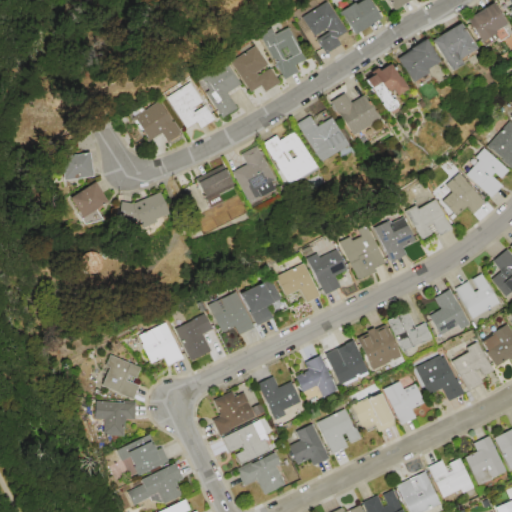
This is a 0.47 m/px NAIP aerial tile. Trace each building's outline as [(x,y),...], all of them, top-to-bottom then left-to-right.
[(361,0),(368,0),(380,18),(352,36),(337,13),(353,2),(355,4),(361,0)] [(408,0),(393,10),(386,0),(408,0)] [(326,1),(345,32),(335,38),(339,45),(324,54),(315,39),(327,32),(325,29),(313,36),(301,17),(326,1)] [(491,2),(511,34),(498,42),(496,38),(480,48),(464,20),(484,7),(491,2)] [(431,40),(459,23),(475,48),(458,59),(461,64),(450,71),(431,40)] [(259,34),(271,28),(275,34),(288,27),(305,59),(293,65),(297,72),(283,80),(259,34)] [(395,58),(409,49),(409,48),(424,38),(430,48),(438,61),(425,70),(427,72),(411,82),(402,67),(401,68),(395,58)] [(255,46),(279,82),(264,92),(259,86),(249,92),(230,62),(255,46)] [(226,62),(240,84),(226,93),(236,108),(221,118),(204,93),(206,92),(198,79),(226,62)] [(389,63),(405,89),(392,97),(394,100),(396,99),(399,103),(393,107),(393,108),(384,113),(382,111),(383,110),(382,108),(381,109),(378,103),(369,88),(367,89),(363,80),(365,79),(363,77),(369,73),(368,72),(376,67),(378,70),(389,63)] [(165,97),(190,81),(203,101),(191,108),(193,113),(205,105),(209,112),(210,115),(211,114),(214,119),(199,128),(195,122),(185,128),(165,97)] [(328,102),(343,93),(349,103),(362,95),(377,119),(349,136),(328,102)] [(158,101),(180,134),(166,143),(160,133),(147,142),(136,124),(135,124),(131,118),(158,101)] [(294,123),(308,115),(314,126),(328,117),(349,151),(338,158),(334,151),(317,161),(294,123)] [(508,121),(511,124),(511,169),(511,171),(500,160),(501,159),(490,149),(489,150),(485,146),(508,121)] [(292,131),(314,167),(286,184),(261,143),(275,135),(277,140),(292,131)] [(255,146),(272,180),(269,182),(273,190),(247,203),(230,172),(244,164),(239,154),(255,146)] [(483,148),(507,170),(497,182),(501,185),(488,200),(463,177),(478,160),(474,157),(483,148)] [(88,153),(91,176),(61,181),(58,157),(88,153)] [(222,165),(233,187),(218,194),(222,202),(209,209),(194,179),(222,165)] [(458,173),(464,180),(464,181),(480,198),(480,197),(485,202),(472,214),(465,206),(453,217),(433,195),(458,173)] [(66,199),(93,182),(106,202),(94,209),(101,219),(83,224),(66,199)] [(159,192),(167,214),(154,219),(155,222),(132,231),(128,221),(120,224),(115,210),(159,192)] [(434,199),(451,228),(438,235),(431,224),(426,227),(430,234),(420,240),(403,210),(415,204),(417,209),(434,199)] [(403,217),(414,241),(402,247),(405,255),(389,262),(373,228),(390,220),(391,223),(403,217)] [(366,225),(385,263),(373,269),(374,271),(357,280),(339,242),(350,237),(352,241),(360,237),(357,230),(366,225)] [(317,253),(320,258),(336,249),(347,269),(334,276),(340,287),(324,295),(306,259),(317,253)] [(506,249),(511,256),(511,289),(502,297),(488,280),(499,271),(491,261),(506,249)] [(98,253),(77,253),(76,271),(97,272),(98,253)] [(303,263),(320,296),(305,304),(298,290),(285,297),(275,277),(303,263)] [(453,289),(466,281),(472,292),(476,290),(470,279),(479,273),(486,285),(487,285),(498,304),(470,320),(453,289)] [(240,293),(272,278),(281,299),(267,305),(272,317),(255,325),(240,293)] [(448,290),(469,325),(453,334),(450,329),(437,336),(425,317),(439,309),(433,298),(448,290)] [(236,291),(253,327),(236,335),(233,327),(220,333),(207,305),(236,291)] [(386,321),(406,311),(413,327),(423,323),(430,339),(401,353),(386,321)] [(174,329),(192,320),(192,319),(204,313),(212,329),(201,334),(210,351),(189,361),(174,329)] [(166,324),(182,357),(166,365),(162,357),(149,363),(141,345),(142,344),(138,336),(159,325),(160,327),(166,324)] [(355,339),(366,333),(365,331),(372,327),(373,330),(384,324),(398,352),(399,352),(404,362),(378,375),(375,368),(371,370),(355,339)] [(506,324),(511,333),(511,362),(510,360),(509,361),(507,359),(494,367),(484,352),(487,351),(481,342),(492,335),(491,334),(506,324)] [(476,341),(493,371),(483,376),(478,368),(474,370),(482,383),(467,392),(450,361),(467,351),(465,348),(476,341)] [(323,354),(339,347),(342,352),(354,346),(367,372),(338,386),(323,354)] [(413,368),(442,353),(455,379),(456,379),(463,394),(447,402),(441,388),(426,395),(413,368)] [(319,355),(335,390),(320,397),(315,386),(301,392),(293,376),(306,370),(302,362),(319,355)] [(132,399),(107,389),(119,359),(144,369),(139,381),(134,378),(132,383),(137,385),(132,399)] [(256,384),(272,376),(278,387),(290,381),(299,401),(282,410),(285,415),(274,421),(256,384)] [(381,389),(398,381),(402,389),(414,384),(423,403),(411,409),(415,418),(399,426),(381,389)] [(243,392),(247,401),(246,401),(249,408),(259,404),(263,413),(229,429),(230,430),(218,436),(211,420),(219,416),(211,400),(231,391),(231,393),(232,393),(233,396),(243,392)] [(379,393),(394,425),(377,433),(373,424),(361,430),(349,405),(366,397),(367,399),(379,393)] [(134,402),(133,419),(125,419),(125,421),(123,421),(122,436),(102,435),(103,420),(93,419),(94,411),(93,411),(94,401),(122,403),(123,401),(134,402)] [(314,423),(344,408),(354,428),(355,427),(360,438),(349,443),(344,433),(341,435),(347,447),(330,455),(314,423)] [(220,438),(259,419),(265,431),(256,435),(259,441),(264,438),(270,449),(238,465),(233,454),(243,449),(241,446),(227,453),(220,438)] [(311,424),(328,459),(312,466),(308,459),(295,465),(286,446),(299,440),(295,431),(311,424)] [(491,438),(511,428),(511,467),(508,470),(491,438)] [(114,450),(149,434),(156,449),(160,447),(167,461),(136,476),(135,473),(127,477),(114,450)] [(487,435),(505,471),(476,485),(462,458),(474,452),(470,444),(487,435)] [(234,470),(250,462),(251,464),(273,452),(279,463),(274,466),(284,485),(263,495),(255,479),(242,486),(234,470)] [(439,497),(458,489),(459,492),(470,488),(457,457),(443,464),(441,459),(426,466),(439,497)] [(174,463),(182,479),(174,483),(180,495),(176,497),(177,500),(164,506),(162,503),(151,502),(149,497),(130,506),(124,493),(142,484),(140,480),(174,463)] [(408,511),(395,485),(423,471),(439,504),(441,509),(438,511),(408,511)] [(365,511),(361,502),(375,495),(381,506),(385,504),(381,494),(391,490),(401,511),(365,511)] [(158,511),(184,499),(188,509),(183,511),(193,511),(195,511),(158,511)] [(497,511),(495,507),(511,499),(511,511),(497,511)]
